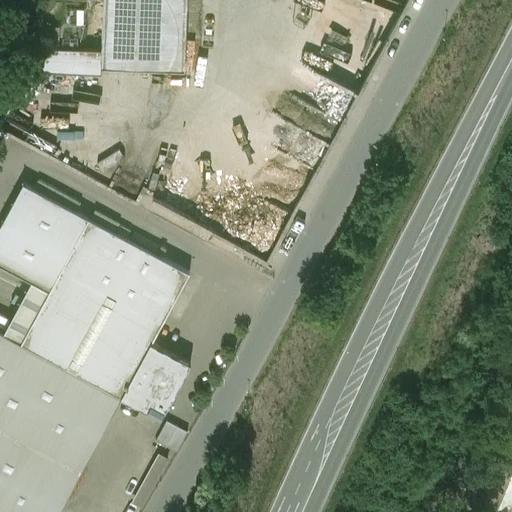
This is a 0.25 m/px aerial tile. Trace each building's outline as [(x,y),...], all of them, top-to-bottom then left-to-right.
[(103,0),(101,49),(101,65),(182,69),(184,0),(103,0)] [(382,0),(382,18),(397,26),(410,0),(382,0)] [(101,72),(101,65),(101,49),(49,48),(40,71),(101,72)] [(50,290),(89,218),(23,182),(0,224),(0,262),(32,280),(50,290)] [(122,397),(151,343),(190,272),(89,218),(50,290),(21,343),(122,397)] [(21,343),(50,290),(32,280),(4,334),(21,343)] [(4,334),(0,331),(0,511),(58,511),(115,408),(116,408),(122,397),(21,343),(4,334)] [(190,364),(151,343),(122,397),(161,418),(190,364)] [(187,432),(167,421),(156,442),(176,453),(187,432)]
